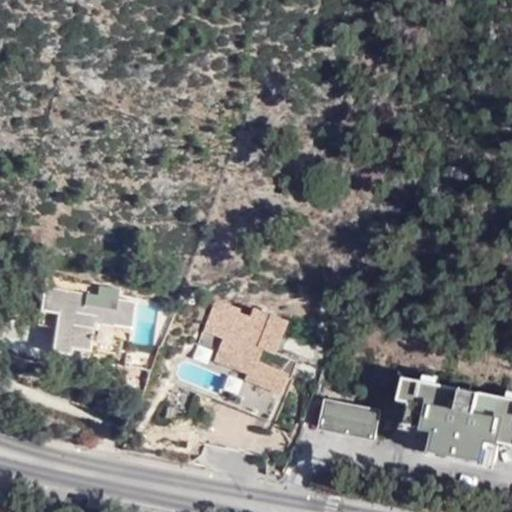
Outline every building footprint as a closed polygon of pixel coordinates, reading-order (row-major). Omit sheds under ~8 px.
[(97,285),(95,294),(44,286),(37,325),(53,328),(49,352),(68,355),(69,350),(87,353),(88,351),(113,356),(117,336),(126,338),(132,301),(115,298),(117,289),(97,285)] [(240,308),(215,298),(202,329),(222,337),(213,358),(246,371),(242,379),(278,394),(283,380),(284,378),(286,374),(267,366),(273,351),(286,321),(253,307),(249,316),(239,312),(240,308)] [(296,360),(273,351),(267,366),(286,374),(284,378),(288,380),(296,360)] [(511,399),(406,380),(401,400),(414,403),(409,426),(432,430),(427,451),(457,456),(493,463),(498,443),(511,445),(511,399)] [(380,409),(327,400),(321,430),(374,440),(380,409)]
